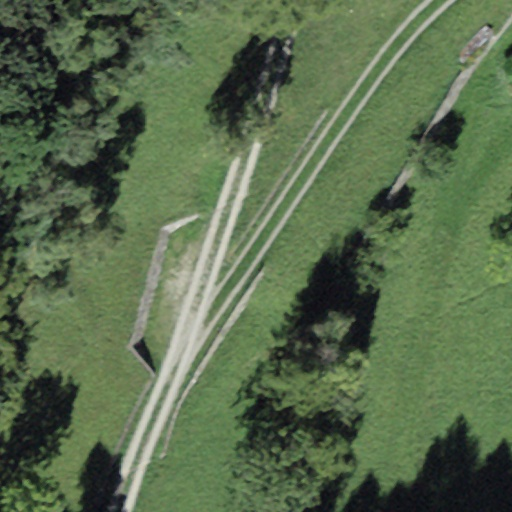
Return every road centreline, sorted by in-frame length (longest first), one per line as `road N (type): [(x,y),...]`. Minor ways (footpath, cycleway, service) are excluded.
road 1 (track): [(282,0),(166,285),(153,511)]
road 2 (track): [(159,404),(295,193),(449,0)]
